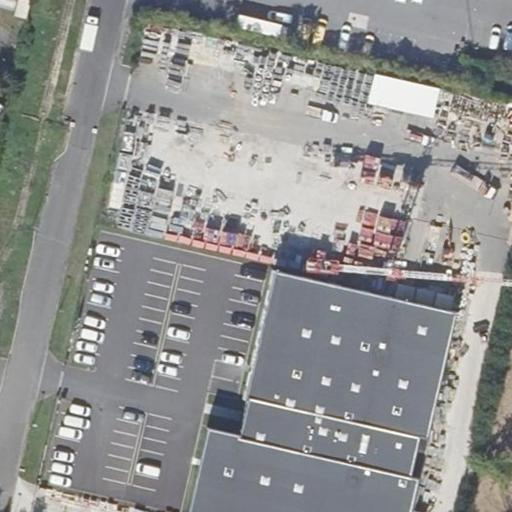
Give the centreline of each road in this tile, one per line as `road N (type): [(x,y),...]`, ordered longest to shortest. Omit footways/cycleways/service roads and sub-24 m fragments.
road 1 (unclassified): [(108,0),(44,277)]
road 2 (unclassified): [(44,277),(0,463)]
